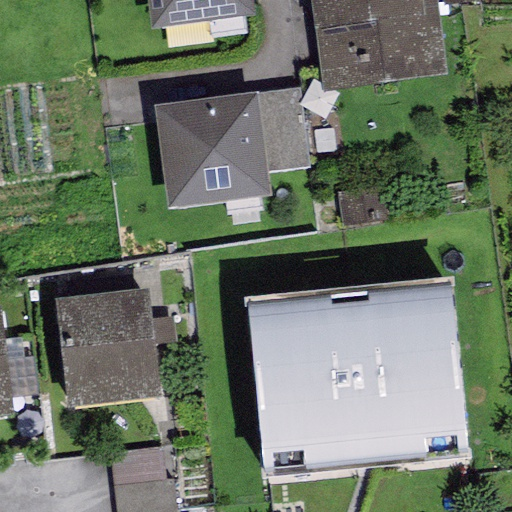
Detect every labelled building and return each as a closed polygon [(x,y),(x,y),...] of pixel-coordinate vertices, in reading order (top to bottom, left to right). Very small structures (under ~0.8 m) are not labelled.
[(146,0),(150,29),(253,16),(251,0),(146,0)] [(310,0),(323,91),(446,75),(435,0),(310,0)] [(299,88),(256,93),(265,171),(308,166),(299,88)] [(256,93),(154,107),(168,209),(269,196),(265,171),(256,93)] [(264,477),(467,457),(450,286),(247,306),(264,477)] [(146,288),(54,299),(66,409),(159,399),(146,288)] [(0,308),(0,415),(13,414),(0,308)] [(173,511),(167,451),(109,457),(115,511),(173,511)]
